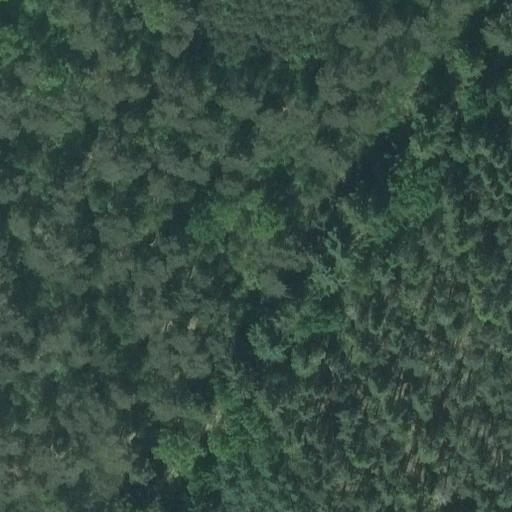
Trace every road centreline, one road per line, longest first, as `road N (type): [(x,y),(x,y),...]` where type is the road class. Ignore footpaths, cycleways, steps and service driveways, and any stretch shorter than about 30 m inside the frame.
road 1 (track): [(351,214),(125,511)]
road 2 (track): [(0,140),(351,214)]
road 3 (track): [(511,6),(447,77),(351,214)]
